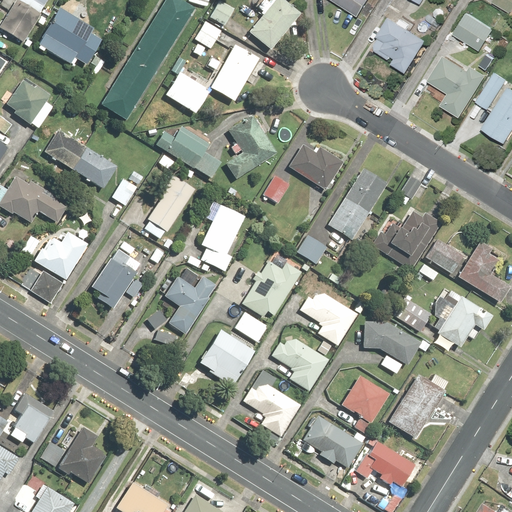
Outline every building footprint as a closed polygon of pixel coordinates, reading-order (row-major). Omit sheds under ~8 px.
[(0,32),(20,44),(47,0),(13,0),(0,22),(0,32)] [(121,123),(191,9),(175,0),(163,0),(97,108),(121,123)] [(210,0),(188,0),(188,2),(208,8),(210,0)] [(266,52),(295,15),(275,0),(271,0),(244,35),(266,52)] [(330,0),(357,17),(367,0),(330,0)] [(511,12),(511,0),(494,0),(491,5),(510,16),(511,12)] [(234,9),(220,1),(209,19),(223,28),(234,9)] [(90,29),(56,9),(33,45),(67,65),(71,59),(83,67),(99,42),(86,35),(90,29)] [(453,35),(479,52),(494,31),(467,14),(453,35)] [(426,41),(388,17),(375,37),(378,38),(373,45),(374,51),(387,60),(389,57),(394,60),(390,65),(405,75),(426,41)] [(222,31),(205,21),(194,39),(212,50),(222,31)] [(230,103),(254,60),(230,46),(205,90),(230,103)] [(186,52),(182,59),(179,57),(169,72),(177,77),(178,74),(184,64),(190,54),(186,52)] [(467,71),(443,56),(427,81),(447,94),(439,106),(460,119),(486,76),(470,66),(467,71)] [(209,92),(178,74),(177,77),(164,96),(195,115),(209,92)] [(506,81),(495,74),(476,102),(488,109),(506,81)] [(19,81),(2,105),(11,112),(9,115),(26,127),(27,125),(35,130),(50,109),(42,103),(47,97),(33,87),(31,90),(19,81)] [(505,143),(511,132),(511,93),(507,90),(482,129),(505,143)] [(0,116),(0,132),(5,136),(12,125),(0,116)] [(238,155),(221,165),(231,181),(273,155),(248,116),(223,131),(238,155)] [(160,133),(151,147),(208,180),(218,164),(201,153),(206,144),(177,127),(170,139),(160,133)] [(54,131),(40,153),(98,190),(113,168),(54,131)] [(298,146),(284,168),(321,191),(339,163),(315,148),(312,154),(298,146)] [(175,163),(160,153),(153,163),(169,173),(175,163)] [(349,241),(383,185),(359,171),(326,227),(349,241)] [(144,177),(133,172),(129,180),(140,186),(144,177)] [(290,184),(274,175),(262,195),(278,204),(290,184)] [(24,185),(11,177),(0,196),(0,209),(27,226),(35,212),(55,224),(64,209),(53,202),(55,198),(27,182),(24,185)] [(163,234),(189,191),(167,178),(157,195),(159,197),(143,222),(163,234)] [(420,184),(410,178),(396,199),(407,205),(420,184)] [(137,188),(122,179),(111,199),(126,208),(137,188)] [(224,254),(240,218),(215,208),(198,248),(202,250),(197,262),(222,273),(229,256),(224,254)] [(377,233),(369,246),(409,271),(437,224),(421,214),(418,218),(409,213),(398,230),(389,225),(382,236),(377,233)] [(38,250),(30,263),(62,282),(84,246),(63,234),(57,244),(49,239),(41,252),(38,250)] [(42,242),(31,235),(19,253),(30,260),(42,242)] [(325,249),(305,237),(296,252),(316,264),(325,249)] [(464,257),(437,239),(424,258),(451,276),(464,257)] [(499,305),(509,289),(488,276),(501,256),(480,243),(457,279),(499,305)] [(165,253),(157,248),(149,261),(157,266),(165,253)] [(138,265),(111,249),(86,290),(94,295),(91,300),(109,312),(138,265)] [(271,319),(298,273),(283,265),(280,271),(266,262),(258,275),(254,273),(249,281),(253,283),(239,306),(260,318),(263,314),(271,319)] [(438,274),(422,264),(416,273),(433,283),(438,274)] [(40,272),(27,292),(48,305),(60,285),(40,272)] [(175,308),(164,324),(182,336),(206,300),(204,299),(212,288),(198,278),(190,290),(173,278),(160,298),(175,308)] [(144,285),(135,279),(124,294),(133,300),(144,285)] [(335,347),(354,314),(321,295),(312,297),(310,300),(305,298),(297,312),(316,324),(315,326),(319,328),(315,335),(335,347)] [(487,317),(456,298),(433,335),(456,349),(469,327),(478,333),(487,317)] [(430,317),(403,299),(392,316),(420,333),(430,317)] [(268,327),(245,311),(233,329),(257,344),(268,327)] [(403,367),(417,345),(383,324),(360,324),(359,349),(376,350),(403,367)] [(177,336),(159,329),(154,341),(172,348),(177,336)] [(250,353),(216,331),(193,367),(227,388),(250,353)] [(291,373),(286,380),(306,392),(326,361),(287,337),(281,346),(276,343),(268,356),(288,369),(287,371),(291,373)] [(410,441),(444,384),(430,375),(425,383),(412,376),(383,425),(410,441)] [(356,377),(337,407),(356,419),(350,428),(364,436),(369,427),(366,425),(385,396),(356,377)] [(296,402),(262,379),(256,388),(249,384),(239,400),(263,416),(259,422),(276,433),(296,402)] [(30,445),(51,413),(21,394),(10,411),(18,416),(8,431),(30,445)] [(358,443),(313,414),(298,438),(342,467),(358,443)] [(78,429),(55,468),(84,485),(102,455),(89,447),(94,438),(78,429)] [(63,452),(49,442),(40,457),(54,466),(63,452)] [(411,467),(372,442),(352,473),(364,480),(369,471),(377,476),(375,480),(386,487),(388,483),(397,489),(411,467)] [(0,475),(1,474),(5,476),(16,459),(0,449),(0,475)] [(166,511),(168,509),(126,484),(111,510),(114,511),(166,511)] [(67,511),(71,505),(44,488),(28,511),(67,511)] [(210,511),(190,499),(181,511),(210,511)]
